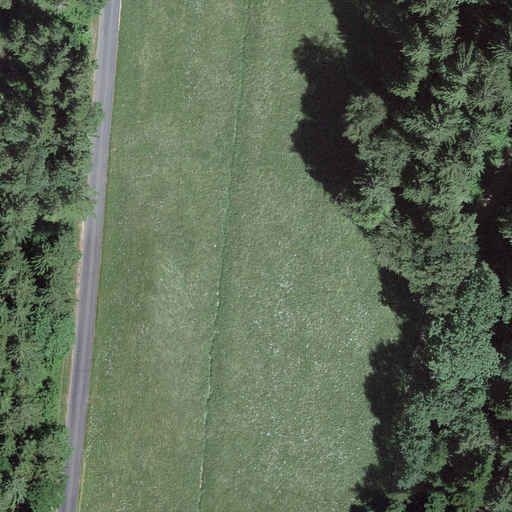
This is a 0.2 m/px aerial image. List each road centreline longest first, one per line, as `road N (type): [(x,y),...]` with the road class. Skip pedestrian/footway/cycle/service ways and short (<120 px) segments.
road 1 (unclassified): [(84,511),(126,0)]
road 2 (track): [(511,151),(450,256),(421,355),(393,511)]
